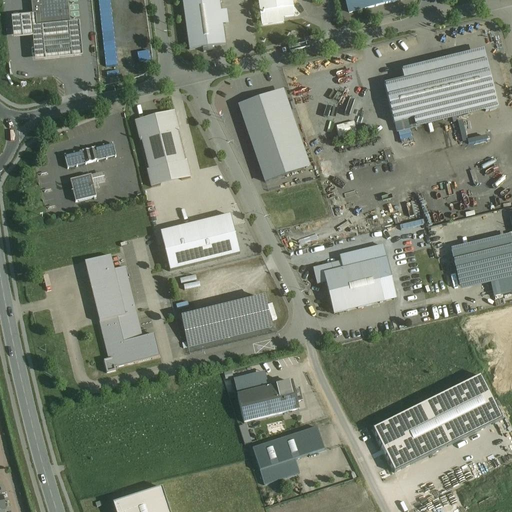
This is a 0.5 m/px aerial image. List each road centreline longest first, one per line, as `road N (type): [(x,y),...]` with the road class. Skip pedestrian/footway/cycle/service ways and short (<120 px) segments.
road 1 (unclassified): [(181,80),(301,306),(306,337)]
road 2 (residential): [(434,18),(181,80)]
road 3 (primary): [(0,275),(56,511)]
road 4 (unclassified): [(306,337),(384,511)]
road 5 (residential): [(181,80),(13,126)]
road 6 (unclassified): [(306,337),(186,365)]
